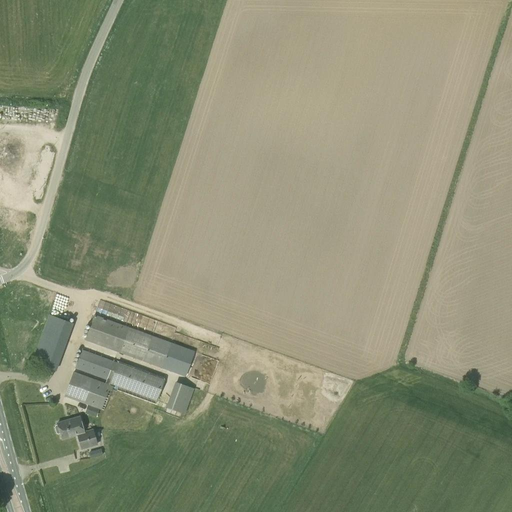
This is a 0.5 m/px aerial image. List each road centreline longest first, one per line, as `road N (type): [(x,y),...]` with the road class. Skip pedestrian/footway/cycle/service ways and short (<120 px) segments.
road 1 (unclassified): [(0,282),(32,256),(81,84),(120,0)]
road 2 (unknown): [(26,266),(87,296),(84,317),(53,379),(0,375)]
